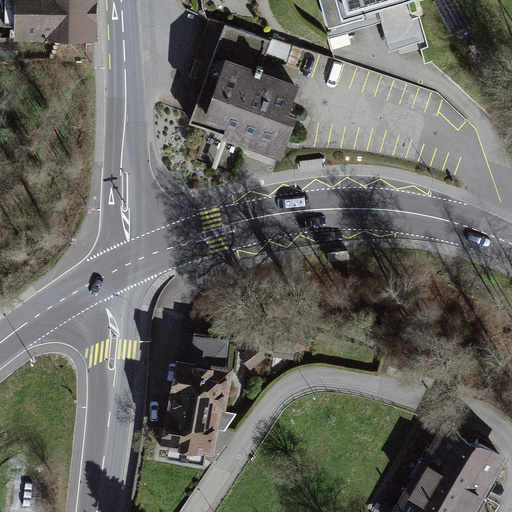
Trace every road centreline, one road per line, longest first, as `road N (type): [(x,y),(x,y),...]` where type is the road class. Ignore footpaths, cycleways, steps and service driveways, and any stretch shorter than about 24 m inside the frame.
road 1 (tertiary): [(511,244),(397,212),(301,213),(213,232),(122,273)]
road 2 (residential): [(194,511),(272,400),(303,377),(372,382),(471,411),(511,436)]
road 3 (unknown): [(503,241),(509,198),(486,135),(460,101),(405,58),(374,0)]
road 4 (tertiary): [(122,273),(120,0)]
road 5 (tertiary): [(122,273),(98,511)]
road 6 (tertiary): [(0,348),(122,273)]
